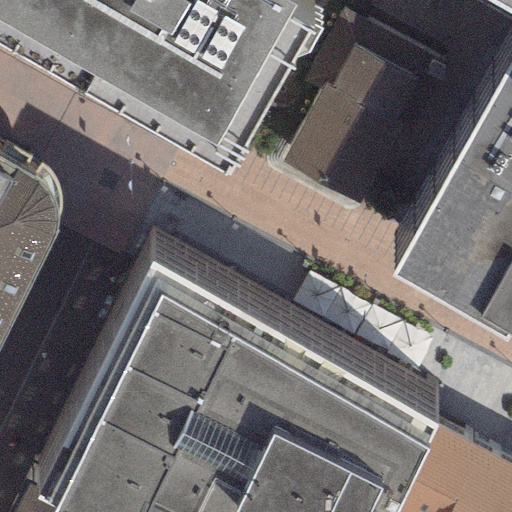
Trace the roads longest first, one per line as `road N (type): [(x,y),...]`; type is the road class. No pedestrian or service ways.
road 1 (residential): [(124,145),(0,404)]
road 2 (unknown): [(490,341),(404,511)]
road 3 (unclassified): [(0,81),(124,145)]
